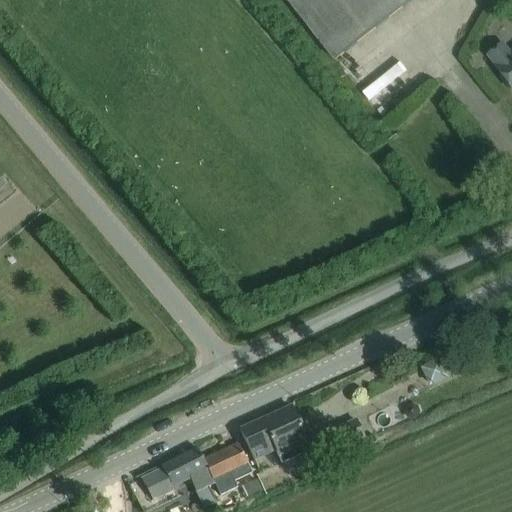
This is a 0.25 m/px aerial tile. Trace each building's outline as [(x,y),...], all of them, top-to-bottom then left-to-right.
[(287,0),(334,60),(411,0),(287,0)] [(511,52),(510,54),(503,44),(488,56),(511,86),(511,52)] [(430,388),(449,377),(448,376),(466,367),(457,351),(439,360),(420,371),(430,388)] [(418,417),(421,411),(419,406),(413,404),(407,406),(405,411),(407,417),(412,420),(418,417)] [(310,451),(298,424),(289,406),(239,429),(252,459),(273,450),(280,464),(310,451)] [(334,456),(363,443),(353,421),(324,435),(334,456)] [(232,481),(250,473),(236,443),(201,460),(211,480),(228,473),(232,481)] [(194,492),(213,483),(211,480),(201,460),(196,448),(160,466),(170,487),(189,479),(194,492)] [(7,474),(28,461),(22,451),(1,464),(7,474)] [(257,481),(239,489),(245,501),(262,493),(257,481)] [(219,511),(234,505),(227,490),(212,497),(219,511)]
